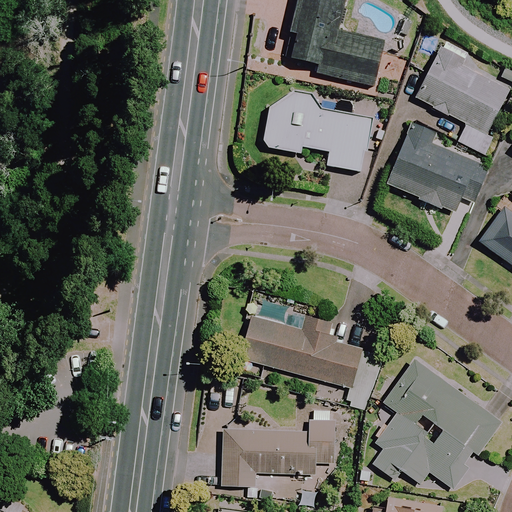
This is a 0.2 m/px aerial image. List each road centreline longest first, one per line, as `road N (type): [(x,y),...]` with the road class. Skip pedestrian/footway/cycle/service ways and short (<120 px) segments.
road 1 (residential): [(172,215),(311,228),(359,243),(408,265),(511,344)]
road 2 (secondary): [(133,511),(172,215)]
road 3 (secondary): [(172,215),(198,0)]
